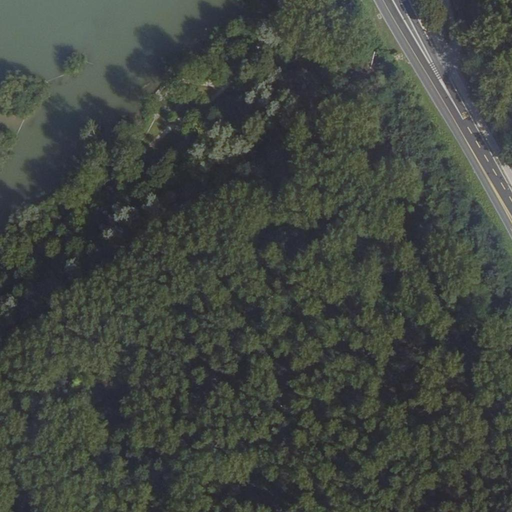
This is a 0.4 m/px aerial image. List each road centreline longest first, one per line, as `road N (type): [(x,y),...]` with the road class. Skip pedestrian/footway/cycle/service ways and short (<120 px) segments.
road 1 (secondary): [(387,0),(511,225)]
road 2 (secondary): [(511,197),(444,71)]
